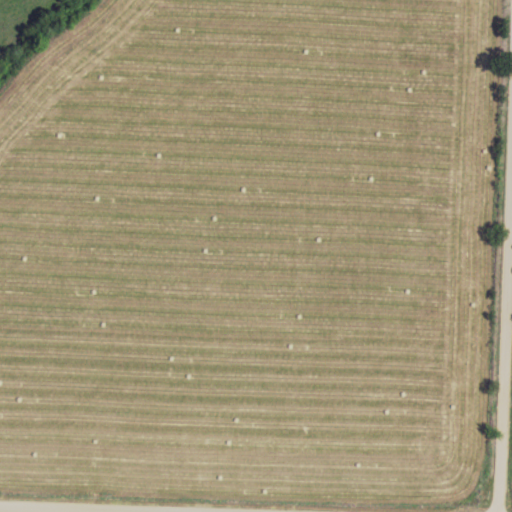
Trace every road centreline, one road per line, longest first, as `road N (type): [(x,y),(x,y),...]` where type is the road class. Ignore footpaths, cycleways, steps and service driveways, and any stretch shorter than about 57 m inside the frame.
road 1 (residential): [(511,188),(497,511)]
road 2 (residential): [(121,511),(0,507)]
